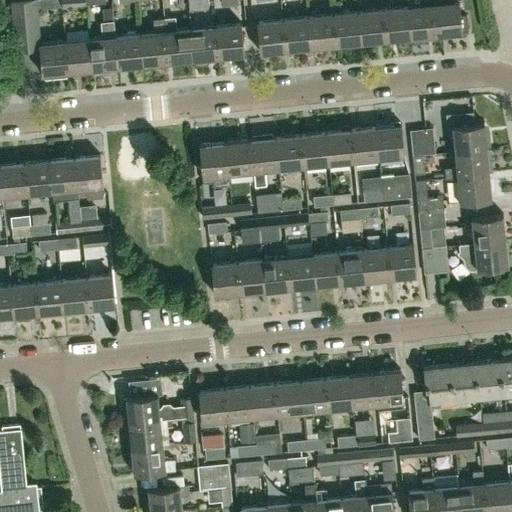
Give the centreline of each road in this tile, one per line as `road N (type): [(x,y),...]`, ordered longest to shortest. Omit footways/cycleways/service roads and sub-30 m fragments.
road 1 (residential): [(504,77),(0,123)]
road 2 (residential): [(511,317),(51,362)]
road 3 (residential): [(96,511),(51,362)]
